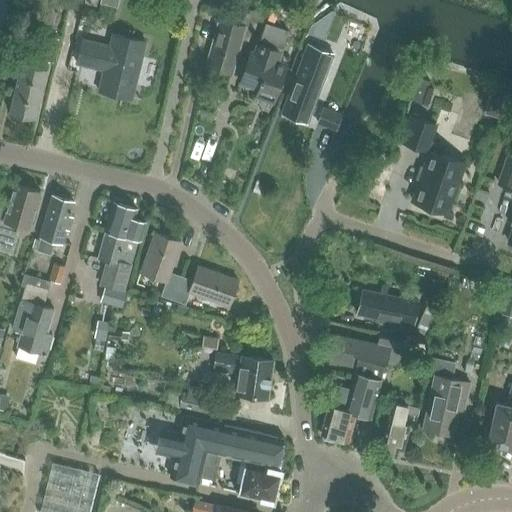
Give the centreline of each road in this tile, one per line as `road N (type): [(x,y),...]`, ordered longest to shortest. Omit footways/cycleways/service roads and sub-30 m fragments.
road 1 (residential): [(295,358),(261,277),(202,213),(153,186),(0,151)]
road 2 (residential): [(295,358),(308,236),(319,220),(483,266)]
